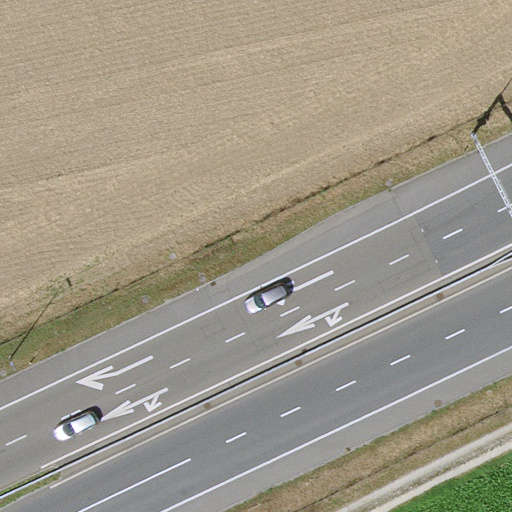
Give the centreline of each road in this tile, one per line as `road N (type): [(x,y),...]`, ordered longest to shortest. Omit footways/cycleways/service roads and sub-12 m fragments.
road 1 (motorway): [(511,202),(0,451)]
road 2 (motorway): [(78,511),(511,306)]
road 3 (track): [(511,427),(348,511)]
